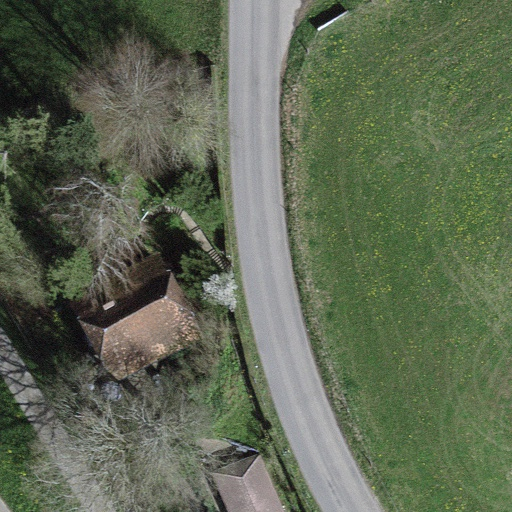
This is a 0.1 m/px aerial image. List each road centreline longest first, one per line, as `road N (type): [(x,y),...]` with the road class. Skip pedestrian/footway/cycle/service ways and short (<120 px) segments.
road 1 (tertiary): [(254,0),(256,152),(273,303),(313,439),(349,511)]
road 2 (unclassified): [(0,348),(98,511)]
